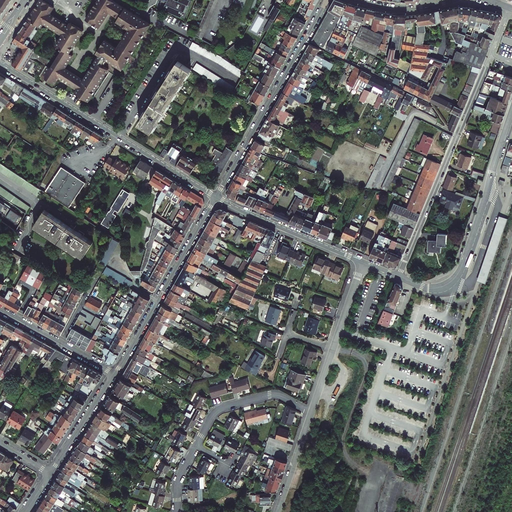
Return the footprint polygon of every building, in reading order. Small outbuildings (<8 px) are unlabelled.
[(0,0),(0,7),(3,10),(9,0),(0,0)] [(96,0),(98,1),(86,20),(100,28),(110,13),(119,19),(117,22),(130,30),(118,48),(106,40),(98,52),(101,54),(84,81),(65,69),(73,56),(70,54),(85,31),(81,28),(70,21),(68,25),(51,13),(55,7),(44,0),(40,0),(28,20),(34,24),(34,23),(37,25),(41,28),(44,25),(61,36),(54,47),(61,51),(51,67),(47,65),(40,76),(55,85),(58,79),(77,90),(75,94),(88,102),(110,69),(106,67),(109,64),(105,62),(107,58),(123,68),(151,24),(114,0),(96,0)] [(161,0),(162,0),(161,3),(161,2),(159,5),(160,6),(158,10),(162,12),(162,13),(167,15),(167,14),(171,16),(171,17),(176,19),(176,18),(184,21),(191,4),(186,2),(187,1),(184,0),(181,0),(182,0),(181,0),(161,0)] [(210,0),(202,20),(209,23),(218,0),(210,0)] [(302,0),(302,2),(306,4),(304,8),(302,7),(303,6),(300,5),(296,14),(304,18),(306,15),(312,0),(302,0)] [(312,0),(306,15),(310,17),(319,0),(312,0)] [(332,37),(347,4),(337,0),(334,0),(328,13),(327,15),(327,14),(325,17),(325,18),(324,19),(322,23),(321,25),(311,42),(326,49),(332,37)] [(345,36),(348,30),(350,25),(353,20),(358,7),(347,4),(332,37),(337,40),(339,41),(342,42),(345,36)] [(268,16),(275,20),(281,8),(275,5),(268,16)] [(452,24),(451,31),(458,32),(459,26),(460,6),(440,11),(442,22),(443,24),(444,25),(448,24),(448,22),(454,21),(454,23),(452,24)] [(363,24),(367,9),(358,7),(353,20),(358,21),(357,24),(358,24),(357,28),(356,28),(350,25),(348,30),(350,31),(355,33),(354,36),(344,58),(346,59),(353,45),(362,26),(363,24)] [(464,24),(468,25),(473,9),(466,8),(464,24)] [(371,17),(372,10),(367,9),(363,24),(369,26),(369,23),(366,23),(366,21),(370,21),(371,17)] [(473,32),(474,28),(476,21),(479,10),(473,9),(468,25),(468,26),(467,30),(466,35),(471,36),(473,32)] [(486,30),(488,27),(489,24),(491,13),(479,10),(476,21),(474,28),(476,29),(477,27),(480,28),(479,31),(485,33),(486,30)] [(385,32),(386,25),(387,21),(384,20),(386,13),(376,11),(375,18),(380,19),(378,31),(385,32)] [(433,25),(438,25),(437,23),(442,22),(440,11),(417,15),(417,22),(417,33),(416,37),(415,43),(423,44),(425,32),(425,25),(432,24),(433,25)] [(288,29),(293,19),(281,12),(275,22),(287,29),(288,29)] [(395,27),(396,15),(386,13),(384,20),(387,21),(386,25),(385,32),(384,36),(379,48),(387,50),(388,45),(387,44),(391,28),(394,29),(395,27)] [(501,14),(495,13),(493,21),(491,27),(489,26),(489,27),(488,27),(486,30),(495,34),(502,17),(501,14)] [(407,16),(396,15),(395,27),(392,43),(388,61),(398,67),(400,59),(395,57),(396,49),(402,51),(402,49),(404,42),(405,35),(405,32),(407,16)] [(417,15),(407,16),(405,32),(407,32),(407,29),(411,29),(411,23),(417,22),(417,15)] [(299,35),(306,23),(294,17),(293,19),(288,29),(299,35)] [(35,29),(37,25),(34,23),(34,24),(28,20),(19,33),(31,40),(37,30),(35,29)] [(195,36),(197,33),(198,30),(199,28),(193,25),(189,33),(195,36)] [(384,36),(362,26),(353,45),(359,48),(377,56),(379,48),(384,36)] [(278,32),(281,33),(285,35),(283,38),(285,39),(294,44),(298,38),(282,30),(279,30),(278,32)] [(495,34),(486,30),(485,33),(484,35),(493,40),(495,34)] [(457,42),(469,47),(471,42),(464,39),(466,35),(461,33),(458,32),(451,31),(457,42)] [(19,33),(13,42),(22,48),(12,64),(27,73),(28,71),(29,71),(31,71),(35,65),(35,63),(34,63),(35,61),(34,60),(35,57),(47,65),(50,60),(37,51),(40,46),(37,44),(31,40),(19,33)] [(344,58),(354,36),(352,35),(348,43),(346,48),(343,46),(339,55),(344,58)] [(416,37),(405,35),(404,42),(402,49),(413,51),(415,43),(416,37)] [(489,50),(493,40),(484,35),(482,40),(481,41),(479,40),(478,42),(471,38),(472,36),(471,36),(466,35),(464,39),(471,42),(489,50)] [(333,53),(337,44),(336,43),(337,40),(332,37),(326,49),(333,53)] [(275,39),(273,43),(276,46),(278,43),(282,45),(280,48),(289,53),(292,48),(283,43),(279,41),(275,39)] [(285,39),(283,43),(292,48),(294,44),(285,39)] [(189,48),(207,58),(210,59),(219,64),(241,78),(245,72),(222,57),(192,42),(189,48)] [(271,52),(270,54),(284,62),(287,56),(278,52),(275,50),(271,47),(262,42),(260,46),(269,51),(271,52)] [(481,69),(489,50),(471,42),(469,47),(468,50),(467,53),(465,56),(463,63),(473,66),(481,69)] [(415,43),(413,51),(411,63),(409,72),(411,73),(421,78),(425,70),(429,62),(432,59),(427,57),(430,46),(423,44),(415,43)] [(307,49),(320,57),(324,51),(310,44),(307,49)] [(333,53),(339,55),(343,46),(337,44),(333,53)] [(289,53),(280,48),(278,52),(287,56),(289,53)] [(318,59),(316,61),(325,66),(327,68),(330,69),(333,63),(331,62),(330,63),(320,57),(307,49),(304,55),(314,60),(315,58),(318,59)] [(456,52),(453,60),(463,63),(465,56),(456,52)] [(267,66),(266,67),(264,71),(266,72),(275,77),(281,68),(266,59),(262,57),(256,53),(253,58),(267,66)] [(269,54),(266,59),(281,68),(284,62),(270,54),(269,54)] [(304,55),(301,60),(315,67),(316,64),(324,69),(325,66),(316,61),(314,60),(304,55)] [(398,67),(399,67),(405,70),(409,72),(411,63),(400,57),(400,59),(398,67)] [(253,58),(252,59),(266,67),(267,66),(253,58)] [(441,68),(444,63),(432,59),(429,62),(434,65),(440,67),(441,68)] [(315,67),(301,60),(298,65),(308,70),(310,67),(318,72),(320,70),(315,67)] [(191,70),(178,61),(139,123),(152,132),(191,70)] [(433,67),(434,65),(429,62),(425,70),(430,73),(433,67)] [(193,69),(224,88),(226,90),(233,94),(236,88),(197,63),(193,69)] [(308,70),(298,65),(295,70),(309,77),(312,72),(308,70)] [(361,74),(362,70),(352,65),(350,69),(354,70),(348,82),(355,85),(361,74)] [(471,71),(472,71),(467,83),(463,95),(462,94),(457,106),(438,97),(433,94),(430,101),(455,114),(449,129),(449,130),(454,132),(481,69),(473,66),(471,71)] [(438,70),(436,75),(441,78),(445,70),(441,68),(440,67),(438,70)] [(292,75),(302,81),(304,78),(307,80),(309,77),(295,70),(292,75)] [(358,91),(367,73),(362,70),(361,74),(355,85),(353,89),(358,91)] [(426,81),(430,73),(425,70),(421,78),(425,80),(426,81)] [(497,79),(503,81),(511,84),(511,77),(494,72),(489,70),(487,76),(497,79)] [(20,96),(25,88),(0,72),(0,81),(2,83),(20,96)] [(257,76),(256,78),(270,86),(275,77),(266,72),(263,79),(257,76)] [(358,91),(363,93),(366,87),(368,83),(372,75),(367,73),(358,91)] [(301,83),(302,81),(292,75),(289,81),(303,88),(304,85),(301,83)] [(383,95),(389,83),(378,78),(372,75),(368,83),(373,86),(372,87),(373,88),(374,86),(380,89),(379,92),(383,95)] [(441,78),(436,75),(432,83),(437,86),(441,78)] [(255,89),(266,95),(270,86),(256,78),(254,77),(252,79),(254,80),(258,82),(256,85),(258,85),(255,89)] [(408,90),(413,81),(408,79),(404,88),(408,90)] [(303,88),(289,81),(286,87),(307,99),(311,93),(308,91),(303,88)] [(417,84),(413,81),(408,90),(413,93),(417,84)] [(494,81),(493,85),(511,90),(511,84),(503,81),(502,83),(497,82),(494,81)] [(428,89),(423,98),(430,101),(433,94),(436,89),(437,86),(432,83),(431,83),(429,82),(427,86),(428,89)] [(511,93),(511,90),(493,85),(485,82),(480,94),(486,96),(491,97),(509,103),(511,93)] [(389,95),(394,86),(389,83),(383,95),(382,97),(383,98),(381,103),(382,104),(385,98),(387,99),(389,95)] [(422,86),(417,84),(413,93),(418,95),(422,86)] [(398,95),(401,89),(394,86),(389,95),(387,99),(391,101),(392,98),(396,99),(398,95)] [(423,98),(428,89),(422,86),(418,95),(423,98)] [(286,87),(283,92),(296,99),(304,104),(307,99),(286,87)] [(373,90),(366,87),(363,93),(359,100),(365,103),(370,92),(372,93),(373,90)] [(41,111),(47,101),(25,88),(20,96),(41,111)] [(248,103),(258,109),(266,95),(255,89),(252,95),(248,103)] [(402,102),(407,92),(401,89),(398,95),(400,97),(395,107),(397,108),(396,109),(398,110),(402,102)] [(296,99),(283,92),(275,105),(285,111),(288,105),(292,106),(296,99)] [(404,114),(413,95),(407,92),(402,102),(405,104),(401,112),(404,114)] [(8,101),(3,97),(0,94),(0,104),(4,107),(5,105),(8,101)] [(486,96),(480,94),(475,105),(482,107),(486,96)] [(429,103),(415,96),(412,101),(429,110),(431,106),(429,103)] [(491,97),(487,109),(505,115),(509,103),(491,97)] [(8,101),(5,105),(11,109),(14,104),(9,100),(8,101)] [(51,118),(57,108),(47,101),(41,111),(51,118)] [(325,113),(329,104),(326,102),(325,102),(321,111),(325,113)] [(11,109),(5,105),(4,107),(0,104),(0,110),(12,119),(16,112),(11,109)] [(285,111),(275,105),(268,118),(280,125),(282,126),(289,113),(285,111)] [(492,132),(498,134),(505,115),(487,109),(482,107),(475,105),(473,109),(489,114),(490,114),(489,119),(494,120),(491,132),(492,132)] [(60,117),(63,112),(57,108),(51,118),(55,120),(57,116),(60,117)] [(62,126),(69,115),(63,112),(60,117),(62,119),(59,124),(62,126)] [(69,123),(74,126),(78,121),(69,115),(62,126),(66,128),(67,126),(69,123)] [(280,125),(268,118),(256,140),(265,145),(270,146),(272,144),(270,143),(275,133),(276,134),(279,129),(278,128),(280,125)] [(408,148),(414,136),(415,133),(421,121),(415,118),(401,146),(408,148)] [(83,132),(86,126),(78,121),(74,126),(72,129),(71,132),(73,133),(75,131),(78,133),(80,130),(83,132)] [(88,135),(90,137),(94,131),(86,126),(83,132),(79,137),(84,141),(88,135)] [(104,137),(94,131),(90,137),(87,143),(89,145),(98,141),(101,140),(104,137)] [(453,136),(443,131),(440,137),(450,141),(453,136)] [(478,149),(482,136),(471,132),(470,136),(471,137),(468,145),(478,149)] [(419,145),(417,150),(426,154),(433,139),(424,135),(419,145)] [(261,153),(265,145),(256,140),(252,146),(258,150),(257,151),(261,153)] [(169,151),(168,153),(173,156),(170,162),(176,166),(184,154),(179,151),(182,147),(174,142),(169,151)] [(501,172),(508,174),(509,170),(511,170),(511,143),(510,143),(501,172)] [(248,154),(257,159),(258,160),(260,157),(259,156),(261,153),(257,151),(258,150),(252,146),(248,154)] [(387,192),(392,182),(393,179),(408,148),(401,146),(381,189),(387,192)] [(217,164),(215,169),(221,173),(234,151),(227,148),(224,153),(216,148),(213,153),(216,155),(211,163),(215,163),(217,164)] [(164,149),(160,156),(164,158),(169,151),(164,149)] [(184,154),(176,166),(190,174),(198,163),(193,160),(194,159),(189,156),(188,157),(184,154)] [(248,154),(245,159),(254,164),(257,159),(248,154)] [(467,169),(471,157),(461,154),(457,165),(467,169)] [(375,168),(368,184),(366,187),(372,190),(384,165),(387,159),(380,156),(375,168)] [(110,170),(124,178),(130,168),(117,159),(115,161),(109,157),(105,165),(111,169),(110,170)] [(243,163),(252,169),(255,165),(254,164),(245,159),(243,163)] [(260,167),(263,162),(258,160),(257,159),(254,164),(255,165),(260,167)] [(136,175),(144,180),(152,167),(141,160),(134,170),(137,172),(136,175)] [(0,170),(38,196),(39,194),(40,195),(42,193),(40,192),(42,190),(0,162),(0,170)] [(243,163),(239,170),(249,176),(252,169),(243,163)] [(86,183),(62,167),(46,191),(70,207),(86,183)] [(425,167),(421,175),(434,181),(437,172),(425,167)] [(166,195),(174,181),(157,170),(150,181),(164,190),(159,197),(160,197),(157,202),(160,205),(166,195)] [(237,174),(248,180),(250,177),(249,176),(239,170),(237,174)] [(479,179),(483,180),(484,174),(474,171),(472,176),(479,179)] [(248,180),(237,174),(234,179),(246,186),(249,181),(248,180)] [(421,175),(418,184),(430,189),(434,181),(421,175)] [(448,175),(443,188),(452,191),(457,178),(448,175)] [(247,187),(234,179),(231,183),(243,190),(244,187),(246,188),(247,187)] [(472,188),(479,190),(483,180),(479,179),(477,183),(474,182),(472,188)] [(172,198),(180,184),(174,181),(166,195),(172,198)] [(238,192),(242,194),(244,191),(243,190),(231,183),(229,187),(238,192)] [(178,200),(185,188),(180,184),(172,198),(171,199),(177,202),(178,200)] [(418,184),(414,192),(427,197),(430,189),(418,184)] [(0,194),(26,213),(30,207),(0,185),(0,194)] [(238,192),(229,187),(227,192),(228,197),(245,204),(248,199),(237,195),(238,192)] [(183,205),(187,198),(191,191),(185,188),(178,200),(181,202),(180,204),(183,206),(183,205)] [(123,189),(120,194),(126,198),(129,193),(123,189)] [(250,206),(257,193),(253,190),(251,194),(248,198),(248,199),(245,204),(250,206)] [(259,210),(265,200),(263,199),(267,191),(264,190),(261,195),(254,208),(259,210)] [(183,206),(181,209),(196,218),(204,204),(202,198),(191,191),(187,198),(196,204),(193,210),(183,205),(183,206)] [(300,191),(299,194),(298,197),(297,196),(292,205),(287,215),(277,211),(274,216),(289,223),(297,209),(300,203),(302,201),(306,203),(312,205),(315,197),(300,191)] [(411,200),(424,205),(427,197),(414,192),(411,200)] [(445,195),(443,194),(441,202),(445,203),(445,204),(446,204),(445,207),(457,211),(458,210),(462,198),(468,200),(469,196),(456,192),(455,195),(446,192),(445,195)] [(254,208),(261,195),(257,193),(250,206),(254,208)] [(120,194),(102,222),(108,226),(115,215),(112,213),(114,210),(118,212),(127,199),(126,198),(120,194)] [(267,201),(265,200),(259,210),(264,212),(271,200),(273,195),(274,195),(271,194),(267,201)] [(0,210),(20,224),(24,217),(0,200),(0,210)] [(276,202),(271,200),(264,212),(274,216),(277,211),(272,209),(273,207),(276,202)] [(411,200),(407,208),(420,214),(424,205),(411,200)] [(400,221),(405,223),(415,227),(420,214),(407,208),(394,203),(388,216),(394,218),(400,221)] [(153,225),(161,229),(162,231),(165,226),(167,223),(166,222),(160,218),(155,215),(156,212),(158,208),(155,206),(153,215),(153,217),(154,218),(155,218),(155,217),(155,218),(153,225)] [(34,225),(36,226),(83,257),(93,242),(78,232),(44,209),(34,225)] [(178,213),(180,214),(184,217),(194,222),(196,218),(181,209),(178,213)] [(214,214),(223,219),(228,212),(221,209),(216,211),(214,214)] [(300,218),(303,211),(297,209),(289,223),(296,226),(300,218)] [(308,214),(303,211),(300,218),(296,226),(302,228),(307,218),(308,214)] [(318,235),(323,223),(324,221),(325,220),(322,218),(324,212),(320,211),(316,222),(311,232),(318,235)] [(214,214),(211,220),(225,228),(226,225),(230,228),(231,228),(233,225),(223,219),(214,214)] [(478,280),(481,281),(491,253),(504,217),(500,215),(478,280)] [(184,217),(182,221),(191,226),(194,222),(184,217)] [(509,219),(504,217),(491,253),(496,255),(509,219)] [(311,232),(316,222),(307,218),(302,228),(311,232)] [(229,232),(230,231),(229,230),(225,228),(211,220),(205,231),(216,237),(221,228),(227,232),(227,231),(229,232)] [(182,221),(179,225),(189,230),(191,226),(182,221)] [(250,231),(255,233),(259,225),(250,221),(244,232),(242,235),(246,237),(250,231)] [(378,225),(368,221),(360,238),(370,243),(378,225)] [(173,223),(172,226),(187,235),(189,230),(179,225),(174,222),(173,223)] [(323,223),(318,235),(332,241),(336,233),(332,231),(335,223),(333,222),(332,224),(331,227),(323,223)] [(167,223),(165,226),(171,229),(168,234),(169,235),(182,243),(187,235),(172,226),(168,223),(167,223)] [(401,234),(410,237),(415,227),(405,223),(401,234)] [(161,229),(153,225),(149,239),(147,241),(146,245),(147,249),(141,270),(130,270),(133,275),(142,275),(143,272),(145,270),(146,268),(147,266),(148,265),(149,263),(149,261),(151,254),(151,252),(152,250),(153,247),(154,240),(154,239),(155,239),(157,235),(158,233),(161,229)] [(259,237),(264,227),(259,225),(255,233),(251,239),(257,242),(257,240),(256,240),(256,239),(255,239),(256,238),(257,237),(259,237)] [(353,241),(357,232),(359,228),(352,225),(350,228),(346,226),(341,237),(345,239),(346,238),(353,241)] [(269,230),(264,227),(259,237),(261,238),(260,241),(259,241),(257,240),(257,242),(258,242),(262,244),(269,230)] [(244,232),(240,229),(234,239),(240,243),(242,238),(241,238),(242,235),(244,232)] [(276,232),(269,230),(262,244),(253,259),(250,264),(248,269),(242,279),(236,289),(233,294),(230,302),(248,309),(267,266),(260,263),(265,253),(263,252),(264,249),(264,248),(263,246),(264,246),(270,248),(272,244),(272,243),(271,242),(271,241),(273,239),(274,239),(276,234),(276,233),(276,232)] [(214,241),(216,237),(205,231),(201,236),(213,243),(214,241)] [(437,241),(428,241),(427,251),(441,252),(441,246),(445,247),(446,234),(438,233),(437,241)] [(386,237),(380,234),(379,234),(369,257),(376,259),(383,245),(386,237)] [(157,235),(155,239),(161,242),(161,241),(166,244),(168,245),(166,248),(176,254),(179,248),(169,242),(166,240),(163,238),(157,235)] [(171,239),(169,242),(179,248),(182,243),(169,235),(168,237),(171,239)] [(199,241),(215,250),(217,245),(216,245),(213,243),(201,236),(199,241)] [(394,236),(392,240),(407,246),(408,242),(394,236)] [(383,245),(376,259),(383,262),(392,240),(386,237),(383,245)] [(113,239),(102,259),(100,262),(103,264),(103,263),(106,265),(111,257),(119,242),(113,239)] [(397,242),(392,240),(383,262),(394,267),(399,265),(406,248),(404,247),(403,249),(402,248),(400,253),(399,252),(397,255),(393,253),(396,246),(397,242)] [(219,256),(221,254),(215,250),(199,241),(195,247),(207,253),(209,250),(219,256)] [(253,259),(262,244),(258,242),(256,245),(257,245),(250,257),(253,259)] [(277,255),(290,261),(294,251),(290,249),(291,248),(286,246),(287,244),(282,242),(277,255)] [(164,247),(161,252),(173,258),(176,254),(166,248),(165,247),(164,247)] [(10,251),(6,257),(16,263),(20,256),(19,256),(10,251)] [(158,256),(159,257),(171,263),(173,258),(161,252),(161,251),(158,256)] [(202,262),(204,258),(193,251),(187,261),(200,268),(201,266),(199,266),(202,262)] [(297,252),(294,251),(290,261),(302,266),(306,255),(298,251),(297,252)] [(228,258),(235,261),(237,256),(231,253),(228,258)] [(496,255),(491,253),(481,281),(486,283),(496,255)] [(21,265),(24,259),(20,256),(16,263),(21,265)] [(159,257),(156,261),(168,268),(171,263),(159,257)] [(321,272),(325,274),(330,262),(317,257),(313,267),(322,271),(321,272)] [(204,258),(202,262),(211,267),(214,263),(204,258)] [(235,261),(228,258),(225,264),(231,268),(235,261)] [(150,264),(154,266),(165,273),(168,268),(156,261),(155,263),(152,261),(151,262),(150,264)] [(184,267),(199,275),(201,272),(206,275),(206,274),(207,272),(205,271),(200,268),(187,261),(184,267)] [(242,265),(248,269),(250,264),(245,261),(242,265)] [(344,268),(339,266),(339,267),(337,267),(338,265),(330,262),(325,274),(339,280),(344,268)] [(211,267),(219,272),(222,267),(214,263),(211,267)] [(46,275),(28,265),(21,278),(39,288),(46,275)] [(248,269),(242,265),(236,276),(237,276),(242,279),(248,269)] [(165,273),(154,266),(152,269),(151,271),(163,277),(165,273)] [(103,273),(106,275),(109,276),(129,288),(133,282),(126,278),(127,278),(124,276),(121,275),(107,267),(103,273)] [(209,288),(203,299),(215,305),(218,300),(224,289),(199,275),(184,267),(175,283),(181,286),(184,282),(185,283),(186,283),(187,282),(188,279),(194,282),(195,280),(209,288)] [(219,272),(227,276),(229,272),(222,267),(219,272)] [(147,274),(151,277),(160,282),(163,277),(151,271),(150,270),(149,272),(145,270),(143,272),(145,273),(147,274)] [(227,276),(234,281),(237,276),(236,276),(229,272),(227,276)] [(142,275),(133,275),(135,278),(141,284),(145,286),(145,287),(149,289),(153,291),(155,290),(157,287),(148,281),(142,278),(140,277),(142,275)] [(236,289),(242,279),(237,276),(234,281),(237,282),(236,284),(233,283),(231,286),(233,287),(236,289)] [(148,281),(157,287),(160,282),(151,277),(149,280),(148,281)] [(0,302),(6,305),(8,301),(14,291),(20,280),(16,278),(6,297),(0,293),(0,302)] [(233,283),(226,278),(225,279),(224,282),(231,286),(233,283)] [(378,323),(388,327),(389,327),(403,289),(401,284),(396,282),(395,283),(392,291),(378,323)] [(175,283),(171,290),(187,298),(190,293),(194,296),(195,294),(181,286),(175,283)] [(66,293),(67,294),(79,300),(82,296),(69,289),(63,286),(60,284),(58,289),(62,291),(63,288),(67,291),(66,293)] [(72,284),(69,289),(82,296),(84,291),(72,284)] [(291,291),(277,286),(274,295),(288,300),(291,291)] [(229,292),(224,289),(218,300),(223,303),(229,292)] [(150,299),(134,290),(132,293),(138,296),(136,300),(147,306),(150,299)] [(168,296),(181,303),(182,301),(183,299),(188,301),(189,299),(187,298),(171,290),(168,296)] [(21,295),(14,291),(8,301),(12,303),(9,307),(18,312),(19,312),(22,306),(16,303),(21,295)] [(34,314),(31,319),(39,323),(42,317),(39,315),(45,305),(48,307),(50,302),(53,298),(54,296),(46,292),(34,314)] [(67,294),(64,298),(77,305),(79,300),(67,294)] [(147,306),(136,300),(127,295),(126,298),(122,296),(120,300),(127,303),(129,305),(143,312),(147,306)] [(165,301),(175,307),(177,304),(185,309),(186,306),(185,306),(183,305),(181,303),(168,296),(165,301)] [(38,299),(34,297),(23,315),(31,319),(34,314),(31,312),(38,299)] [(102,303),(90,297),(85,305),(98,312),(102,303)] [(326,301),(316,297),(312,307),(323,310),(326,301)] [(63,300),(61,302),(74,309),(77,305),(64,298),(63,300)] [(165,301),(162,306),(177,314),(180,309),(175,307),(165,301)] [(49,310),(47,309),(42,317),(39,323),(43,326),(55,305),(54,304),(50,302),(48,307),(50,308),(49,310)] [(59,307),(63,309),(68,312),(72,314),(74,309),(61,302),(59,307)] [(125,307),(124,309),(140,318),(143,312),(129,305),(127,303),(125,307)] [(48,328),(55,314),(53,313),(54,310),(57,311),(59,307),(55,305),(43,326),(48,328)] [(162,306),(159,312),(174,320),(177,314),(162,306)] [(276,325),(281,310),(270,306),(266,322),(276,325)] [(57,315),(55,314),(48,328),(52,331),(63,309),(59,307),(57,311),(58,312),(57,315)] [(68,312),(63,309),(52,331),(56,333),(68,312)] [(120,314),(124,316),(137,323),(140,318),(124,309),(122,311),(120,314)] [(72,314),(68,312),(56,333),(60,336),(72,314)] [(159,312),(156,317),(166,322),(169,324),(171,325),(172,326),(173,323),(180,326),(181,324),(178,322),(174,320),(159,312)] [(110,315),(106,313),(103,319),(110,323),(112,324),(115,318),(114,318),(110,315)] [(115,318),(120,321),(134,329),(137,323),(124,316),(122,319),(115,316),(114,318),(115,318)] [(91,326),(97,329),(100,324),(103,320),(96,317),(91,326)] [(150,328),(160,334),(166,322),(156,317),(150,328)] [(319,321),(308,318),(304,331),(315,334),(319,321)] [(120,321),(117,326),(131,334),(134,329),(120,321)] [(14,333),(17,327),(8,322),(2,332),(4,333),(8,335),(7,335),(10,337),(9,338),(10,338),(14,333)] [(164,334),(169,326),(169,324),(166,322),(160,334),(163,336),(164,334)] [(116,330),(115,333),(128,340),(131,334),(117,326),(112,324),(110,326),(115,329),(116,330)] [(23,338),(26,332),(24,331),(23,331),(17,327),(14,333),(20,336),(21,337),(23,338)] [(66,339),(86,350),(92,339),(93,338),(73,327),(66,339)] [(147,332),(159,339),(160,337),(167,340),(166,341),(174,345),(176,343),(168,339),(163,336),(160,334),(150,328),(147,332)] [(23,338),(26,340),(28,341),(32,343),(35,337),(26,332),(23,338)] [(106,335),(110,337),(125,345),(128,340),(115,333),(114,332),(111,335),(107,333),(106,335)] [(145,337),(155,343),(167,349),(168,347),(165,345),(164,346),(163,346),(164,344),(157,341),(159,339),(147,332),(145,337)] [(277,335),(274,334),(268,332),(267,336),(264,335),(261,344),(271,347),(274,338),(275,339),(277,335)] [(108,341),(109,342),(122,349),(125,345),(110,337),(109,339),(103,336),(102,338),(108,341)] [(38,353),(44,342),(35,337),(32,343),(26,353),(25,354),(29,357),(33,350),(38,353)] [(153,347),(155,343),(145,337),(139,347),(149,352),(152,346),(153,347)] [(96,340),(92,339),(86,350),(90,352),(96,341),(96,340)] [(32,343),(28,341),(26,340),(25,343),(22,347),(24,348),(23,352),(26,353),(32,343)] [(100,343),(102,344),(120,354),(122,349),(109,342),(108,345),(107,344),(101,341),(100,343)] [(46,355),(51,346),(44,342),(38,353),(39,354),(40,352),(46,355)] [(10,344),(6,349),(14,353),(17,348),(13,345),(10,344)] [(120,354),(102,344),(100,347),(105,350),(105,353),(102,359),(110,363),(115,362),(120,354)] [(48,368),(56,357),(60,351),(51,346),(46,355),(45,357),(44,357),(41,361),(45,364),(41,370),(44,372),(48,368)] [(139,347),(136,352),(152,361),(160,365),(161,364),(155,361),(151,359),(154,355),(149,352),(139,347)] [(16,362),(22,351),(21,350),(17,348),(14,353),(11,359),(16,362)] [(14,353),(6,349),(3,355),(6,356),(11,359),(14,353)] [(315,357),(317,352),(306,349),(302,363),(310,365),(313,356),(315,357)] [(60,351),(56,357),(64,362),(60,370),(66,373),(74,359),(60,351)] [(257,369),(265,356),(256,351),(248,364),(257,369)] [(136,352),(133,358),(143,364),(144,362),(146,360),(151,363),(152,361),(136,352)] [(11,359),(6,356),(3,362),(8,364),(13,367),(16,362),(11,359)] [(153,372),(154,370),(154,369),(149,367),(143,364),(133,358),(128,367),(134,370),(135,367),(140,370),(141,367),(150,372),(150,371),(153,372)] [(70,380),(79,362),(74,359),(66,373),(68,374),(66,378),(70,380)] [(85,365),(79,362),(70,380),(67,384),(69,386),(74,378),(75,379),(77,374),(79,375),(85,365)] [(8,364),(5,370),(8,372),(12,376),(16,369),(13,367),(8,364)] [(85,378),(91,368),(85,365),(79,375),(82,376),(78,384),(79,384),(76,390),(78,391),(85,378)] [(122,378),(140,390),(143,392),(144,389),(135,383),(138,377),(132,373),(134,370),(128,367),(122,378)] [(102,374),(91,368),(85,378),(88,379),(87,381),(91,383),(89,387),(94,390),(102,376),(102,374)] [(305,380),(306,374),(293,370),(287,387),(299,391),(303,379),(305,380)] [(234,394),(240,392),(239,391),(242,390),(250,388),(248,378),(234,382),(233,377),(230,378),(234,394)] [(140,390),(122,378),(121,378),(110,395),(119,401),(122,396),(125,397),(130,389),(131,390),(132,389),(138,393),(140,390)] [(8,383),(2,394),(5,397),(12,385),(8,383)] [(212,398),(218,397),(218,395),(220,395),(228,393),(226,383),(209,387),(212,398)] [(85,404),(88,398),(85,396),(84,397),(80,394),(77,399),(85,404)] [(195,406),(201,409),(207,398),(199,394),(193,404),(195,406)] [(71,395),(68,401),(81,409),(85,404),(77,399),(75,397),(72,396),(71,395)] [(139,422),(143,416),(119,401),(110,395),(102,408),(112,414),(117,407),(139,422)] [(69,406),(67,409),(77,415),(81,409),(68,401),(65,399),(60,396),(59,398),(63,401),(62,402),(69,406)] [(14,411),(14,410),(11,408),(12,406),(5,401),(0,410),(0,416),(8,421),(14,411)] [(287,405),(282,422),(291,425),(296,410),(287,405)] [(201,409),(195,406),(188,417),(197,421),(203,410),(201,409)] [(61,413),(63,414),(73,422),(77,415),(67,409),(64,408),(61,413)] [(98,415),(108,421),(111,417),(119,423),(122,425),(124,422),(112,414),(102,408),(98,415)] [(44,411),(46,413),(68,429),(73,422),(63,414),(61,417),(58,415),(57,416),(50,412),(46,409),(44,411)] [(244,413),(247,424),(268,418),(266,409),(257,411),(256,411),(255,410),(244,413)] [(14,411),(8,421),(20,428),(26,418),(14,411)] [(54,426),(53,430),(63,437),(68,429),(46,413),(44,415),(47,417),(46,417),(53,422),(52,424),(54,426)] [(94,421),(110,432),(112,433),(116,426),(108,421),(98,415),(94,421)] [(231,415),(225,426),(233,431),(235,427),(238,429),(242,421),(231,415)] [(116,426),(119,423),(111,417),(108,421),(116,426)] [(183,427),(191,431),(197,421),(188,417),(183,427)] [(89,429),(118,448),(120,449),(122,446),(119,444),(107,437),(110,432),(94,421),(89,429)] [(46,433),(55,439),(60,443),(63,437),(53,430),(49,427),(47,430),(46,429),(45,431),(46,433)] [(276,439),(279,440),(283,441),(286,442),(287,443),(289,439),(287,438),(288,437),(290,431),(279,427),(276,438),(276,439)] [(36,435),(25,429),(19,439),(22,441),(23,440),(31,444),(36,435)] [(117,450),(118,448),(89,429),(85,435),(98,443),(101,440),(103,441),(117,450)] [(219,447),(225,435),(214,429),(208,441),(219,447)] [(168,439),(181,446),(187,435),(179,431),(175,437),(171,434),(168,439)] [(44,453),(55,439),(46,433),(36,447),(44,453)] [(82,440),(94,448),(96,445),(101,448),(107,452),(108,450),(101,445),(98,443),(85,435),(82,440)] [(267,443),(280,447),(284,449),(291,451),(293,445),(287,443),(286,442),(283,441),(279,440),(276,439),(276,438),(269,436),(267,443)] [(224,447),(232,451),(235,453),(240,445),(229,439),(224,447)] [(78,446),(91,455),(94,451),(97,453),(103,457),(105,454),(100,451),(94,448),(82,440),(78,446)] [(74,452),(87,461),(88,462),(90,463),(91,460),(95,463),(96,462),(100,464),(102,462),(94,457),(91,455),(78,446),(74,452)] [(249,448),(245,446),(240,454),(243,456),(241,460),(249,465),(251,466),(255,460),(256,460),(258,455),(248,450),(249,448)] [(166,458),(175,462),(181,451),(172,447),(166,458)] [(86,463),(87,461),(74,452),(71,458),(89,469),(91,467),(87,464),(86,463)] [(0,465),(8,470),(14,460),(6,455),(0,464),(0,465)] [(66,464),(76,470),(78,468),(88,474),(90,470),(89,469),(71,458),(66,464)] [(203,458),(197,469),(206,474),(209,468),(212,470),(215,464),(203,458)] [(264,458),(263,460),(285,468),(287,462),(276,458),(275,460),(268,458),(268,460),(264,458)] [(249,465),(241,460),(235,471),(242,475),(243,475),(249,465)] [(273,466),(272,469),(283,473),(285,468),(263,460),(262,460),(261,462),(269,465),(271,465),(271,466),(273,466)] [(156,473),(165,477),(171,466),(162,462),(156,473)] [(66,464),(63,469),(72,475),(77,478),(79,475),(80,473),(76,470),(66,464)] [(268,468),(266,476),(281,481),(283,473),(272,469),(268,468)] [(72,475),(63,469),(60,475),(69,481),(79,487),(81,485),(76,482),(71,478),(72,475)] [(19,470),(12,480),(29,490),(35,481),(28,477),(28,476),(19,470)] [(235,471),(234,470),(228,481),(239,487),(241,487),(244,480),(240,478),(242,475),(235,471)] [(68,483),(69,481),(60,475),(56,480),(79,495),(83,497),(84,498),(85,495),(77,490),(71,487),(72,486),(68,483)] [(198,489),(204,488),(204,477),(199,477),(199,476),(190,476),(191,489),(198,489)] [(261,481),(263,482),(264,480),(279,485),(281,481),(266,476),(265,478),(262,478),(261,481)] [(52,486),(65,494),(67,491),(77,497),(79,495),(56,480),(52,486)] [(156,493),(164,495),(165,492),(164,491),(163,491),(164,487),(166,483),(157,480),(154,488),(150,487),(149,491),(156,493)] [(278,490),(279,485),(264,480),(263,482),(263,483),(266,484),(267,485),(266,488),(262,486),(260,490),(278,490)] [(52,486),(49,492),(65,502),(66,500),(68,497),(65,494),(52,486)] [(189,501),(198,501),(198,489),(191,489),(188,489),(189,501)] [(55,503),(58,505),(60,503),(61,503),(70,509),(72,506),(71,505),(65,502),(49,492),(45,497),(55,503)] [(156,493),(153,505),(162,508),(165,496),(164,495),(156,493)] [(271,496),(276,496),(277,493),(250,494),(251,497),(254,497),(254,501),(257,501),(257,502),(260,502),(260,504),(269,504),(269,502),(271,502),(271,496)] [(10,508),(8,511),(9,511),(15,511),(18,508),(12,504),(0,497),(0,501),(1,502),(2,500),(3,501),(3,502),(4,503),(3,504),(10,508)] [(40,505),(49,511),(58,511),(59,511),(53,506),(55,503),(45,497),(40,505)] [(15,500),(12,504),(18,508),(21,503),(15,500)]
